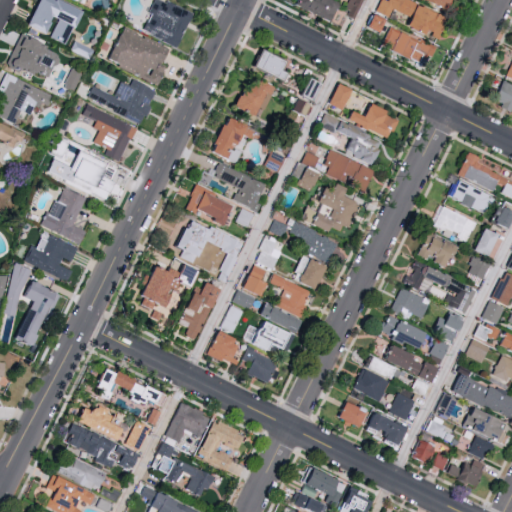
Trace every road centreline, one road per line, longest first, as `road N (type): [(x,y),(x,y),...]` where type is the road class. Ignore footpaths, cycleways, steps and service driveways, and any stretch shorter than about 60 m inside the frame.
road 1 (residential): [(502,0),(249,511)]
road 2 (residential): [(238,0),(0,474)]
road 3 (residential): [(78,322),(458,511)]
road 4 (residential): [(225,0),(511,147)]
